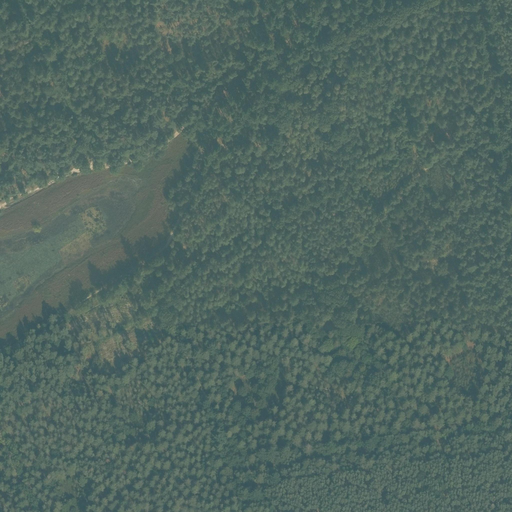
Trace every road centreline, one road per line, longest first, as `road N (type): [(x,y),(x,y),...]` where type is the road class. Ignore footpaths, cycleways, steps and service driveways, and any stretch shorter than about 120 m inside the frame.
road 1 (track): [(496,96),(328,274)]
road 2 (track): [(142,265),(230,452)]
road 3 (track): [(328,279),(230,452)]
road 4 (track): [(412,434),(230,459)]
road 5 (track): [(208,164),(328,274)]
road 6 (track): [(427,0),(282,58)]
road 7 (track): [(125,273),(0,353)]
road 8 (track): [(230,459),(142,483),(107,511)]
road 9 (track): [(208,164),(167,243),(142,265)]
